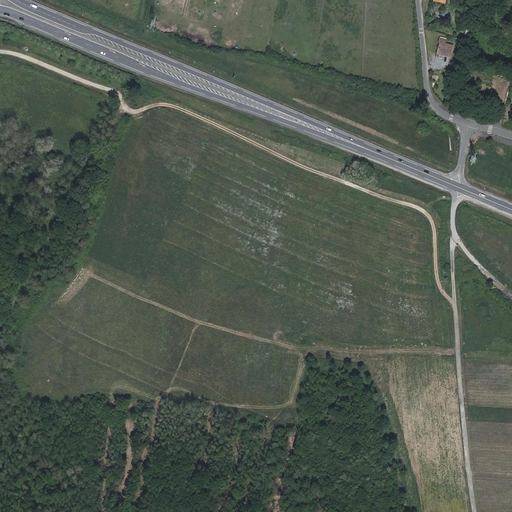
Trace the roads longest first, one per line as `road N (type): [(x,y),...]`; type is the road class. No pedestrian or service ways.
road 1 (primary): [(0,10),(359,146)]
road 2 (primary): [(359,146),(16,0)]
road 3 (track): [(451,248),(477,511)]
road 4 (residential): [(420,0),(431,100),(473,125)]
